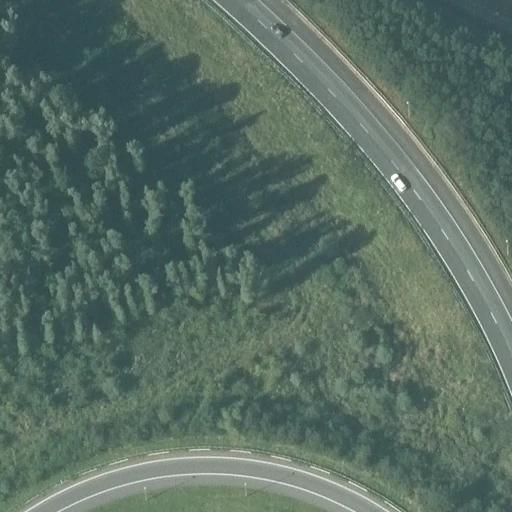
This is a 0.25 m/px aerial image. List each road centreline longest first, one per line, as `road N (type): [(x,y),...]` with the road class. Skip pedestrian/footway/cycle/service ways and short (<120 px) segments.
road 1 (motorway): [(511,358),(464,266),(393,164),(233,0)]
road 2 (motorway): [(41,511),(115,479),(192,466),(279,475),(369,511)]
